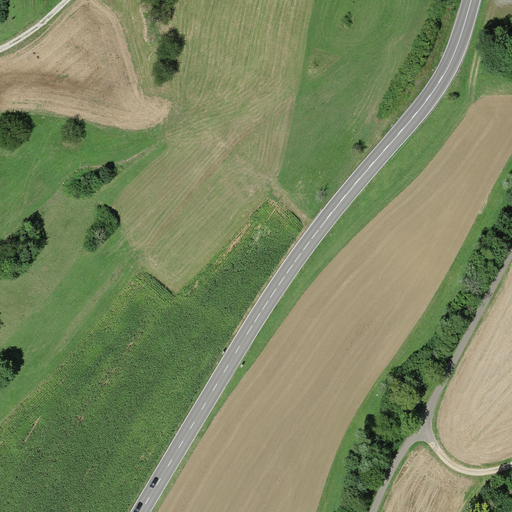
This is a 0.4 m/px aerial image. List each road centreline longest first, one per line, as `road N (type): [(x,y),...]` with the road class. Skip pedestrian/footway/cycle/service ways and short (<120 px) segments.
road 1 (primary): [(139,511),(276,285),(445,72),(470,0)]
road 2 (track): [(511,247),(370,511)]
